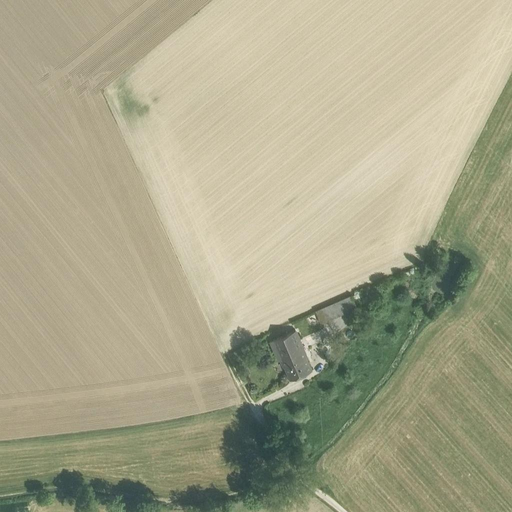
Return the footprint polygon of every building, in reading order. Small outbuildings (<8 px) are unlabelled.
[(352,295),(322,308),(327,319),(357,306),(352,295)] [(322,308),(316,310),(321,322),(327,319),(322,308)] [(295,329),(270,340),(279,360),(281,359),(281,358),(304,349),(295,329)] [(318,342),(305,348),(308,355),(321,349),(318,342)] [(304,349),(281,358),(281,359),(290,378),(312,369),(304,349)]
